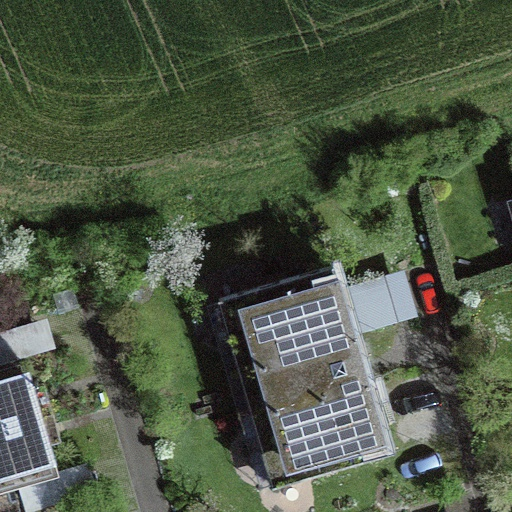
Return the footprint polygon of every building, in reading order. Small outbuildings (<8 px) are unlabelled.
[(272,485),(387,452),(333,264),(218,298),(272,485)] [(402,271),(351,285),(364,328),(415,314),(402,271)] [(0,333),(0,361),(54,346),(46,320),(0,333)] [(0,426),(38,415),(21,357),(0,363),(0,426)] [(38,415),(0,426),(0,486),(54,470),(38,415)] [(17,483),(25,510),(95,489),(87,462),(17,483)]
